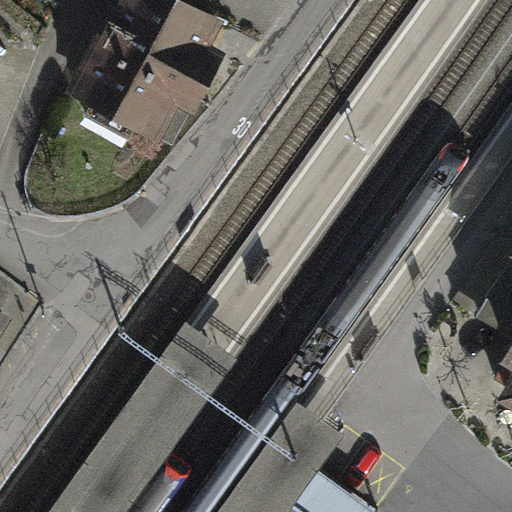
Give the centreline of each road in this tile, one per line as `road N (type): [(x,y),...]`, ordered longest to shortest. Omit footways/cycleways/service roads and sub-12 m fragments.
road 1 (residential): [(91,305),(325,0)]
road 2 (residential): [(0,435),(91,305)]
